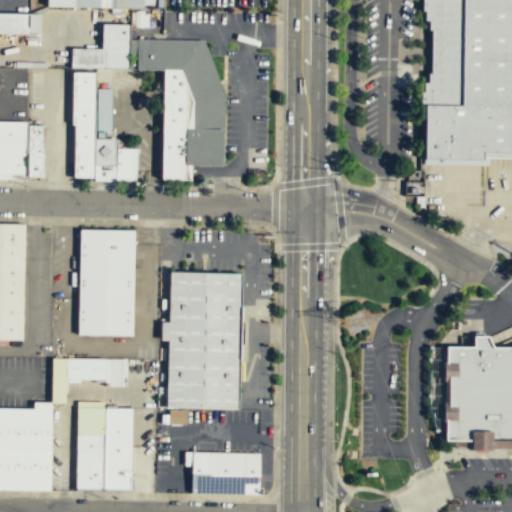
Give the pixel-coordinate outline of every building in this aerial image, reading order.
[(45,0),(46,7),(162,9),(162,0),(45,0)] [(423,0),(511,0),(511,159),(490,159),(490,167),(482,167),(423,166),(424,82),(430,82),(430,18),(423,18),(423,0)] [(0,33),(27,33),(27,13),(0,12),(0,33)] [(128,24),(127,67),(70,66),(70,48),(101,49),(102,24),(128,24)] [(220,166),(221,128),(223,128),(224,95),(202,40),(135,38),(135,69),(162,70),(178,70),(190,101),(189,128),(184,128),(183,164),(190,165),(220,166)] [(190,165),(189,180),(159,179),(162,70),(178,70),(190,101),(189,128),(184,128),(183,164),(190,165)] [(91,178),(94,72),(71,71),(69,124),(72,125),(71,177),(91,178)] [(25,122),(0,121),(0,178),(24,179),(25,122)] [(42,177),(43,125),(26,125),(25,177),(42,177)] [(0,339),(21,339),(23,223),(0,222),(0,339)] [(131,334),(133,229),(78,228),(76,334),(131,334)] [(237,408),(240,273),(168,271),(167,312),(165,406),(237,408)] [(511,440),(445,440),(444,430),(445,345),(473,345),(473,334),(487,335),(492,346),(511,346),(511,440)] [(126,386),(126,358),(105,358),(51,357),(50,402),(64,403),(65,380),(104,380),(104,385),(126,386)] [(0,446),(48,448),(50,402),(31,401),(31,408),(0,407),(0,446)] [(101,491),(74,490),(75,407),(103,407),(101,491)] [(129,491),(130,408),(103,407),(101,491),(129,491)] [(185,409),(167,409),(167,424),(185,423),(185,409)] [(0,488),(48,490),(48,448),(0,446),(0,488)] [(257,493),(258,452),(190,451),(189,492),(194,492),(241,493),(257,493)]
